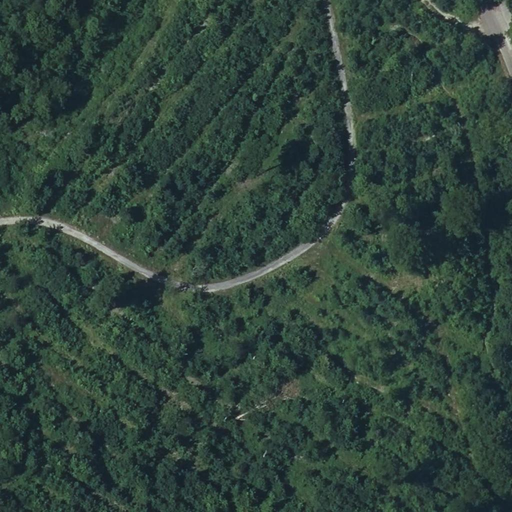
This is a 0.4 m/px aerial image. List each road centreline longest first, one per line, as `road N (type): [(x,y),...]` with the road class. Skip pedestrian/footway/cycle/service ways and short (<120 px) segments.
road 1 (unclassified): [(0,220),(53,221),(171,286),(239,282),(290,259),(326,231),(349,192),(354,131),(333,0)]
road 2 (track): [(0,115),(88,0)]
